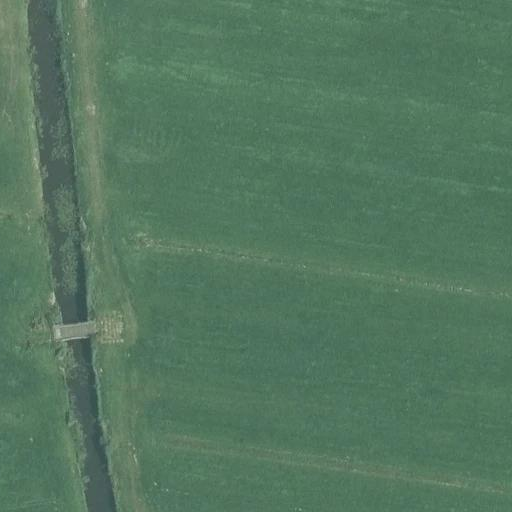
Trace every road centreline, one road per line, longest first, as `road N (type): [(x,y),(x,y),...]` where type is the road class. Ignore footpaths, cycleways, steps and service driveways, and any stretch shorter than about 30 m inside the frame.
road 1 (track): [(78,0),(99,216),(125,324)]
road 2 (track): [(125,324),(139,511)]
road 3 (track): [(125,324),(0,340)]
